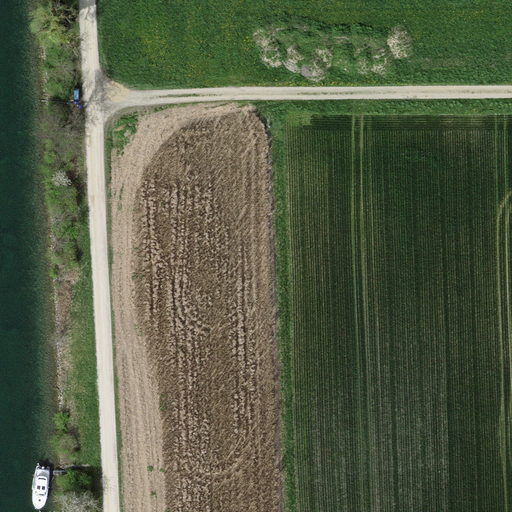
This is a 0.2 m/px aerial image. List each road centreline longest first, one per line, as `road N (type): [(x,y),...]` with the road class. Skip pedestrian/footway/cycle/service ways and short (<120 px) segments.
road 1 (track): [(95,100),(511,96)]
road 2 (track): [(95,100),(112,511)]
